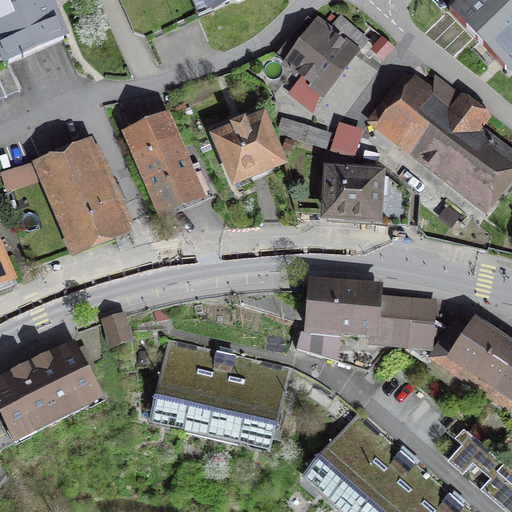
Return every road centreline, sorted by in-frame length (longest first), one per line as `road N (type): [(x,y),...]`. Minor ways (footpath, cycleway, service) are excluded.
road 1 (secondary): [(511,288),(391,264),(248,256),(100,284),(0,326)]
road 2 (residential): [(307,0),(254,48),(217,65),(0,137)]
road 3 (residential): [(489,511),(352,393),(300,362)]
road 4 (residential): [(511,119),(372,0)]
